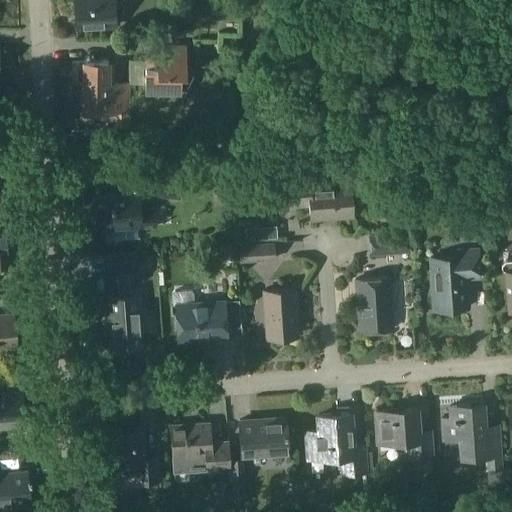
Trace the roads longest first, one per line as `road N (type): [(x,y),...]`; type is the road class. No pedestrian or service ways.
road 1 (unclassified): [(64,397),(38,0)]
road 2 (residential): [(64,397),(332,378)]
road 3 (residential): [(332,378),(511,365)]
road 4 (residential): [(332,378),(322,231)]
